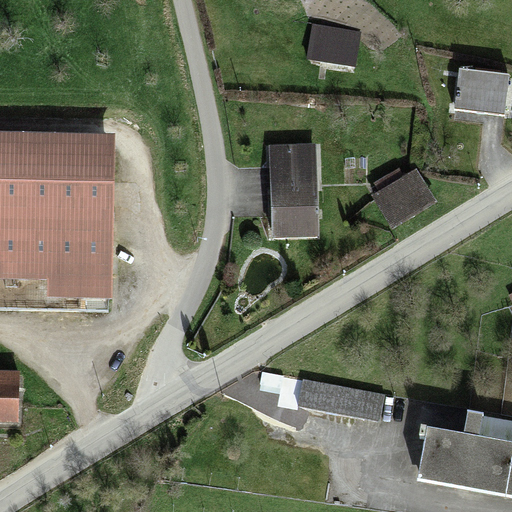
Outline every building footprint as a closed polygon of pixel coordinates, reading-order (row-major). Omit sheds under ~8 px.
[(353,33),(293,26),(290,58),(350,64),(353,33)] [(501,80),(454,75),(450,113),(497,117),(501,80)] [(111,136),(0,133),(0,280),(52,282),(52,296),(107,297),(111,136)] [(264,148),(265,236),(309,236),(307,148),(264,148)] [(410,174),(368,201),(385,227),(427,200),(410,174)] [(378,396),(300,382),(295,408),(373,422),(378,396)] [(417,435),(409,483),(511,499),(511,450),(469,443),(473,421),(456,419),(453,441),(417,435)]
